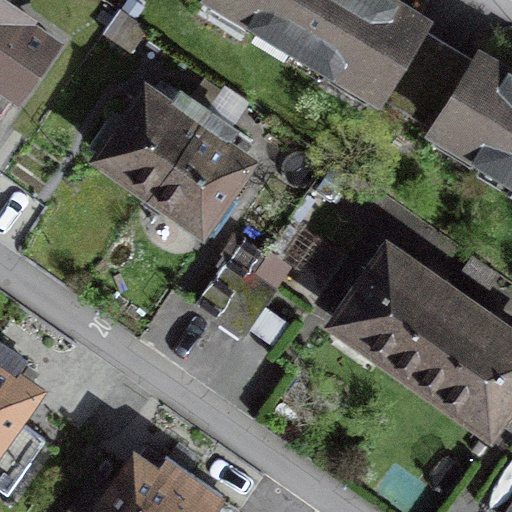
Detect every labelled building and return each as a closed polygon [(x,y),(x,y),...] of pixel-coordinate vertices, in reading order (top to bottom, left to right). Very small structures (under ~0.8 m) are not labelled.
[(57,34),(7,0),(0,0),(0,86),(14,97),(33,69),(57,34)] [(511,72),(479,53),(471,67),(411,32),(423,13),(401,0),(197,0),(511,183),(511,72)] [(266,157),(138,69),(111,108),(84,146),(212,235),(238,197),(266,157)] [(408,376),(467,291),(376,228),(317,313),(408,376)] [(276,289),(250,272),(263,252),(238,236),(192,307),(207,317),(231,332),(243,340),(276,289)] [(511,321),(467,291),(408,376),(486,429),(511,391),(511,321)] [(0,478),(17,490),(48,445),(12,421),(35,386),(24,379),(15,373),(27,355),(0,336),(0,478)] [(157,448),(146,440),(111,488),(97,477),(71,511),(240,511),(243,510),(231,501),(157,448)] [(511,511),(511,491),(497,511),(511,511)]
